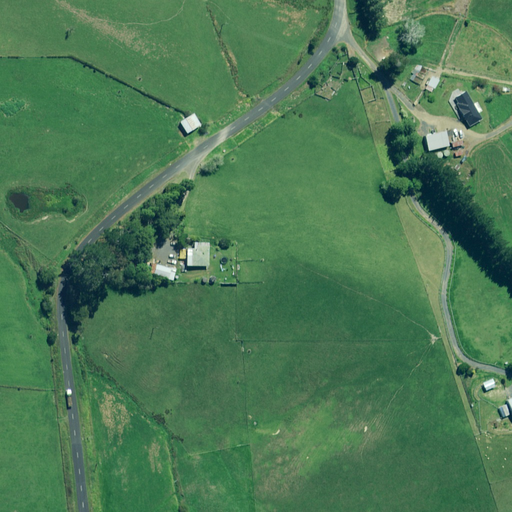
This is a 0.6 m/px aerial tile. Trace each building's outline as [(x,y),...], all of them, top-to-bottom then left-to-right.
[(420,67),(415,65),(407,78),(411,81),(420,67)] [(437,81),(430,77),(425,85),(432,89),(437,81)] [(470,105),(463,92),(452,99),(468,126),(479,120),(475,113),(479,111),(474,103),(470,105)] [(199,126),(192,114),(179,122),(186,134),(199,126)] [(447,146),(444,132),(423,137),(427,151),(447,146)] [(185,243),(185,256),(184,266),(206,266),(206,243),(202,243),(185,243)] [(174,271),(154,265),(151,275),(171,281),(174,271)] [(509,415),(504,404),(496,408),(501,419),(509,415)]
